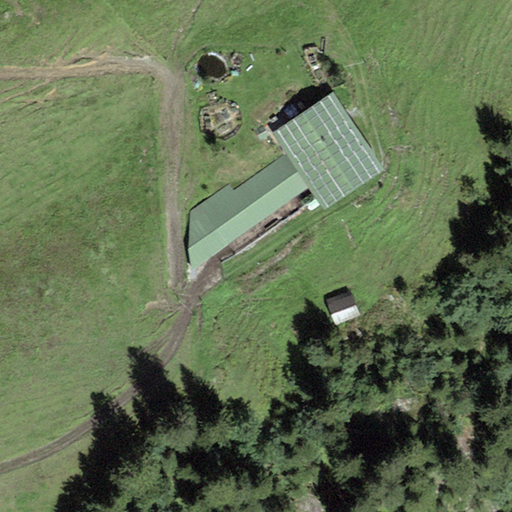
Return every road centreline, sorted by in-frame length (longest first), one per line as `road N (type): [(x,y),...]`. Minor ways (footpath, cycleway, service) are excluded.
road 1 (track): [(191,289),(174,339),(144,381),(54,448),(0,468)]
road 2 (track): [(168,75),(179,270),(191,289)]
